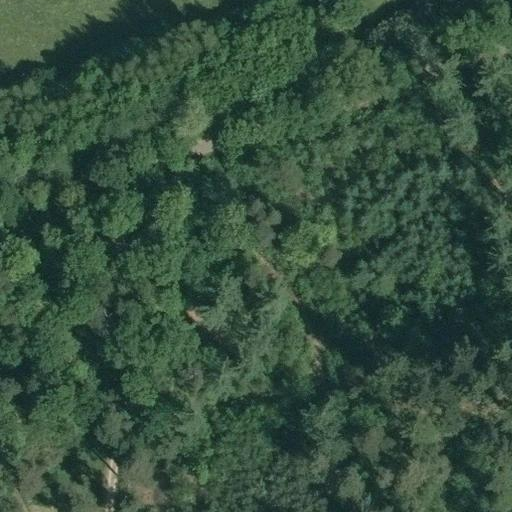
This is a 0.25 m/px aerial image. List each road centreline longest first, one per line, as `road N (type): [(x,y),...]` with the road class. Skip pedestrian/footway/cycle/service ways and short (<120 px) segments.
road 1 (unclassified): [(511,45),(0,215)]
road 2 (track): [(141,249),(167,274),(160,339),(118,438),(114,511)]
